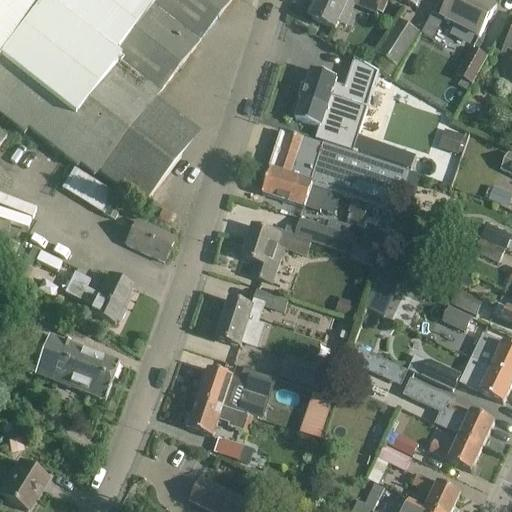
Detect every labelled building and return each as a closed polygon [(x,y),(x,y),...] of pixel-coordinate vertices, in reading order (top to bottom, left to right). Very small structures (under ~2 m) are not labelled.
[(97,174),(142,208),(180,160),(136,125),(233,0),(0,0),(0,117),(23,136),(28,131),(62,157),(78,170),(80,167),(94,178),(97,174)] [(337,32),(340,25),(345,27),(349,18),(344,16),(350,3),(376,15),(382,0),(321,0),(312,21),(337,32)] [(393,0),(407,8),(412,0),(393,0)] [(496,8),(480,0),(452,0),(442,19),(480,39),(496,8)] [(420,34),(399,21),(383,46),(371,67),(390,80),(420,34)] [(458,79),(472,86),(486,58),(472,51),(458,79)] [(296,121),(320,129),(316,142),(353,154),(379,74),(355,60),(345,89),(335,86),(337,80),(312,72),(296,121)] [(430,103),(435,92),(398,71),(392,82),(430,103)] [(459,157),(464,139),(444,132),(438,151),(459,157)] [(271,171),(263,196),(282,202),(293,206),(304,210),(305,209),(312,189),(325,193),(340,198),(353,202),(348,215),(349,216),(364,220),(368,207),(373,209),(381,212),(395,216),(399,203),(409,174),(306,141),(287,135),(275,172),(271,171)] [(466,150),(453,190),(461,193),(474,153),(466,150)] [(511,176),(511,158),(508,156),(501,172),(511,176)] [(103,217),(116,196),(74,170),(61,191),(103,217)] [(110,207),(105,218),(114,222),(120,212),(110,207)] [(268,229),(267,233),(253,229),(243,261),(254,264),(250,278),(274,286),(284,253),(293,255),(307,260),(312,245),(351,258),(357,240),(301,222),(298,233),(287,230),(286,235),(268,229)] [(125,247),(145,256),(163,265),(175,241),(137,223),(125,247)] [(362,238),(384,248),(391,234),(369,224),(362,238)] [(488,226),(481,239),(504,250),(510,237),(488,226)] [(451,227),(448,234),(463,241),(461,245),(475,251),(474,253),(497,264),(502,253),(466,236),(467,234),(451,227)] [(409,251),(412,243),(403,240),(399,248),(409,251)] [(14,278),(25,284),(32,272),(22,266),(14,278)] [(115,326),(133,290),(108,277),(98,297),(85,291),(89,283),(73,276),(64,296),(79,304),(80,302),(93,308),(90,314),(115,326)] [(375,277),(366,312),(386,317),(396,282),(375,277)] [(457,291),(451,306),(474,317),(481,302),(457,291)] [(253,304),(285,314),(289,303),(257,293),(253,304)] [(340,300),(335,314),(357,320),(361,307),(340,300)] [(230,303),(217,342),(236,348),(240,349),(241,346),(248,324),(258,327),(259,325),(263,314),(252,311),(253,310),(249,309),(230,303)] [(511,313),(498,307),(494,317),(511,325),(510,326),(511,326),(511,313)] [(449,309),(442,323),(464,333),(470,319),(449,309)] [(332,319),(325,340),(346,347),(353,326),(332,319)] [(8,336),(4,348),(14,351),(18,339),(8,336)] [(472,361),(490,370),(511,379),(511,349),(502,345),(501,345),(483,336),(472,361)] [(41,361),(34,377),(50,383),(53,374),(61,377),(66,365),(113,383),(119,366),(49,340),(41,361)] [(34,377),(41,361),(21,354),(15,370),(34,377)] [(361,367),(360,370),(382,380),(390,364),(367,354),(361,367)] [(287,358),(280,380),(324,395),(325,392),(330,379),(332,373),(287,358)] [(415,358),(408,373),(454,394),(462,377),(430,362),(429,364),(415,358)] [(503,406),(511,387),(511,379),(490,370),(472,361),(461,385),(481,395),(503,406)] [(50,383),(105,404),(113,383),(66,365),(61,377),(53,374),(50,383)] [(222,409),(233,379),(209,371),(199,401),(222,409)] [(273,383),(253,376),(247,394),(267,401),(273,383)] [(416,377),(409,391),(439,405),(446,391),(416,377)] [(238,414),(222,409),(199,401),(189,431),(212,439),(218,423),(229,427),(228,429),(248,436),(253,420),(241,416),(238,414)] [(244,406),(241,416),(253,420),(256,410),(244,406)] [(461,439),(483,449),(494,424),(469,413),(452,406),(447,416),(467,425),(461,439)] [(391,434),(385,446),(412,459),(418,447),(391,434)] [(471,474),(483,449),(461,439),(455,452),(434,442),(429,453),(446,461),(446,462),(471,474)] [(252,452),(218,440),(213,455),(247,466),(252,452)] [(379,460),(402,472),(408,460),(384,448),(379,460)] [(0,497),(23,511),(28,511),(48,480),(21,463),(0,496),(0,497)] [(430,511),(452,511),(461,496),(435,484),(435,485),(418,477),(413,487),(430,495),(423,509),(430,511)] [(190,504),(206,511),(265,511),(201,482),(190,504)]
